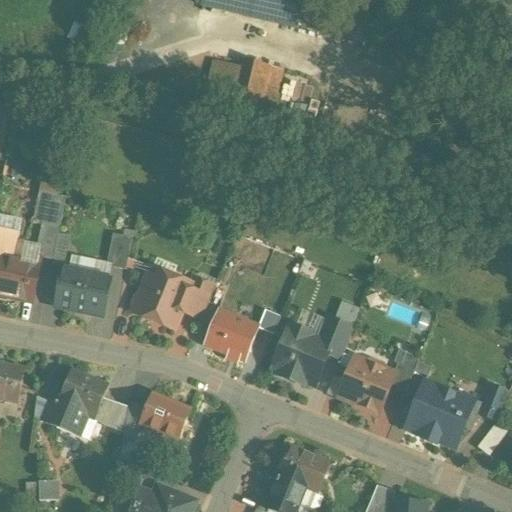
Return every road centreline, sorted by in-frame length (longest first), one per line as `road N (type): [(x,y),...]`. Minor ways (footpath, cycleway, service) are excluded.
road 1 (residential): [(262,405),(158,369),(0,334)]
road 2 (residential): [(472,489),(262,405)]
